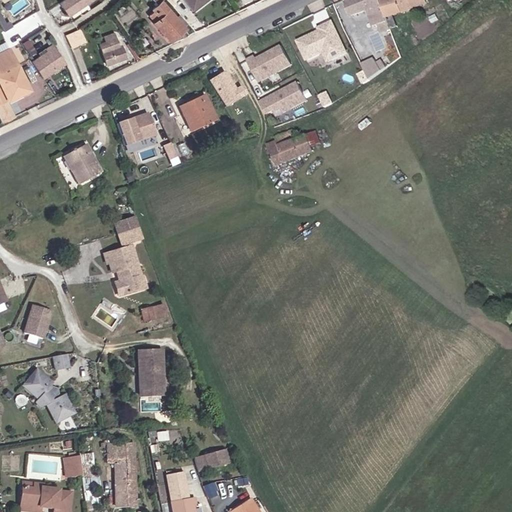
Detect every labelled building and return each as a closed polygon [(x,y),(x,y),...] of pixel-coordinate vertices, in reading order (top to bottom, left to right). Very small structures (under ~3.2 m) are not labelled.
[(66,0),(76,13),(92,0),(66,0)] [(175,31),(190,18),(174,0),(158,0),(164,6),(158,11),(175,31)] [(368,0),(351,7),(357,19),(383,9),(398,42),(404,39),(401,33),(404,32),(399,19),(432,6),(430,0),(368,0)] [(77,39),(93,36),(89,24),(75,28),(77,39)] [(323,31),(324,33),(325,35),(321,37),(320,35),(302,44),(311,63),(328,55),(332,65),(352,56),(337,25),(323,31)] [(120,28),(110,32),(111,37),(106,40),(113,59),(133,50),(129,41),(125,39),(120,28)] [(31,32),(27,36),(31,42),(36,38),(31,32)] [(7,33),(0,36),(0,44),(10,40),(7,33)] [(53,42),(38,53),(50,69),(72,52),(58,34),(51,40),(53,42)] [(36,38),(31,42),(35,47),(40,43),(36,38)] [(0,52),(12,44),(10,40),(0,44),(0,52)] [(0,69),(20,60),(12,44),(0,52),(0,69)] [(260,58),(252,62),(264,84),(297,67),(286,47),(262,61),(260,58)] [(0,96),(12,91),(30,81),(20,60),(0,69),(0,96)] [(379,62),(366,68),(373,83),(390,71),(387,64),(382,67),(379,62)] [(226,70),(211,80),(228,106),(248,94),(242,84),(237,86),(226,70)] [(311,103),(302,85),(264,104),(271,116),(278,113),(281,119),(311,103)] [(0,97),(10,114),(22,108),(12,91),(0,96),(0,97)] [(322,101),(328,112),(336,108),(330,97),(322,101)] [(208,98),(183,110),(194,135),(219,123),(208,98)] [(118,122),(126,145),(156,135),(149,112),(118,122)] [(323,151),(314,131),(299,137),(297,132),(280,139),(282,144),(278,146),(279,149),(272,152),(279,168),(323,151)] [(164,147),(170,159),(178,155),(172,143),(164,147)] [(70,187),(94,179),(83,149),(60,158),(70,187)] [(139,215),(127,219),(132,232),(144,229),(139,215)] [(132,232),(127,219),(119,221),(122,234),(132,232)] [(144,229),(132,232),(135,241),(147,237),(144,229)] [(132,232),(122,234),(125,244),(135,241),(132,232)] [(123,282),(126,295),(145,290),(141,276),(143,275),(135,247),(107,254),(109,263),(113,263),(115,271),(122,270),(124,275),(121,276),(123,282)] [(141,276),(145,290),(149,289),(146,275),(143,275),(141,276)] [(119,297),(126,295),(123,282),(116,284),(119,297)] [(166,302),(142,308),(145,321),(169,315),(166,302)] [(52,311),(32,305),(25,332),(45,338),(52,311)] [(142,389),(164,389),(163,351),(142,351),(142,389)] [(70,368),(67,354),(55,357),(57,370),(70,368)] [(52,414),(73,411),(66,395),(59,397),(51,387),(54,383),(39,370),(26,387),(39,400),(37,403),(42,408),(47,405),(52,414)] [(165,397),(164,389),(142,389),(142,397),(165,397)] [(75,414),(73,411),(52,414),(55,422),(75,414)] [(109,455),(138,454),(138,446),(109,447),(109,455)] [(207,469),(228,467),(226,453),(205,456),(207,469)] [(137,507),(138,454),(109,455),(108,460),(118,459),(118,508),(137,507)] [(78,478),(76,457),(67,459),(69,479),(78,478)] [(165,474),(171,511),(196,511),(196,505),(199,505),(198,496),(192,498),(187,470),(165,474)] [(204,486),(208,497),(218,494),(214,483),(204,486)] [(43,511),(45,508),(46,501),(51,502),(50,508),(56,509),(55,511),(69,511),(72,495),(44,491),(45,485),(37,484),(36,490),(26,489),(22,511),(43,511)] [(252,511),(248,503),(233,511),(252,511)]
